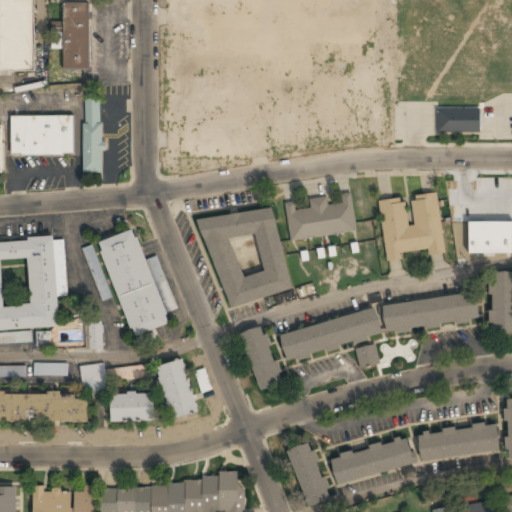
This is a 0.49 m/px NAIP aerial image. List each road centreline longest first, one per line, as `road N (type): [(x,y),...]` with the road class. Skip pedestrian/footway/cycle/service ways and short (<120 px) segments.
road 1 (residential): [(143,0),(152,193),(278,511)]
road 2 (residential): [(0,456),(197,448),(324,402),(511,366)]
road 3 (residential): [(0,205),(152,193),(360,160),(511,159)]
